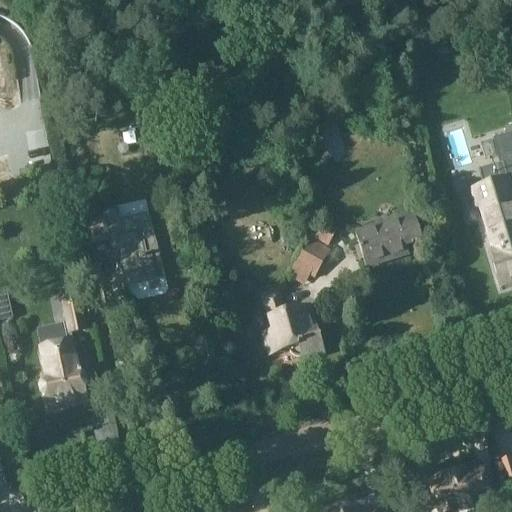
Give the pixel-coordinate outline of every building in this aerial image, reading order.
[(511,162),(511,134),(493,140),(499,165),(511,162)] [(489,252),(501,289),(511,285),(511,198),(510,192),(502,195),(498,182),(471,190),(477,210),(479,209),(492,251),(489,252)] [(115,252),(121,250),(128,286),(164,279),(157,244),(146,216),(121,221),(118,210),(107,213),(108,218),(87,222),(91,244),(112,240),(115,252)] [(379,229),(356,237),(367,270),(409,256),(407,249),(422,244),(413,216),(379,227),(379,229)] [(312,237),(311,238),(329,248),(338,233),(320,223),(312,237)] [(308,240),(300,255),(323,267),(331,252),(308,240)] [(300,255),(292,269),(315,282),(323,267),(300,255)] [(73,286),(83,284),(80,272),(70,273),(72,286),(73,286)] [(86,332),(76,287),(60,291),(66,321),(70,335),(86,332)] [(298,357),(302,357),(303,362),(324,356),(310,307),(285,315),(279,293),(263,297),(273,333),(263,336),(270,358),(290,352),(291,354),(298,357)] [(46,400),(48,412),(87,404),(84,391),(87,387),(85,380),(82,378),(80,369),(77,370),(72,342),(40,348),(46,377),(42,378),(43,386),(40,390),(41,397),(46,400)] [(511,487),(511,458),(499,463),(507,489),(511,487)] [(431,484),(439,511),(463,511),(478,507),(479,511),(497,511),(484,468),(431,484)]
